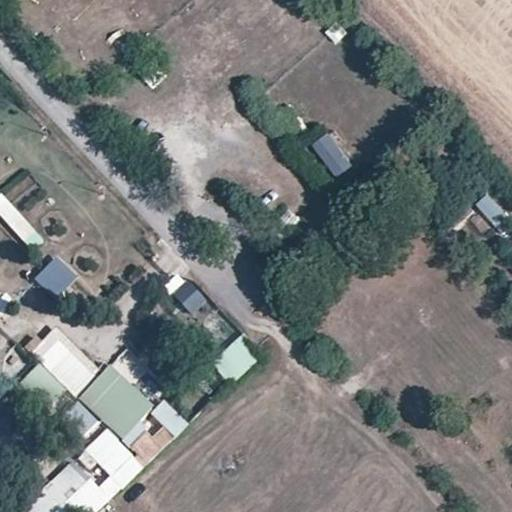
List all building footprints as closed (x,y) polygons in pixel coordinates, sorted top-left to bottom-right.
[(308,149),(324,163),(340,146),(324,132),(308,149)] [(1,192),(0,193),(0,216),(29,252),(42,242),(1,192)] [(287,239),(300,219),(287,211),(275,231),(287,239)] [(60,256),(32,276),(50,301),(78,281),(60,256)] [(124,320),(146,298),(133,284),(110,306),(124,320)] [(55,327),(28,353),(39,365),(21,381),(53,415),(98,372),(55,327)] [(211,353),(223,380),(259,365),(247,338),(211,353)] [(102,423),(143,467),(187,426),(163,400),(154,409),(132,386),(148,372),(128,351),(56,418),(80,443),(102,423)] [(85,511),(138,463),(106,429),(16,511),(85,511)]
